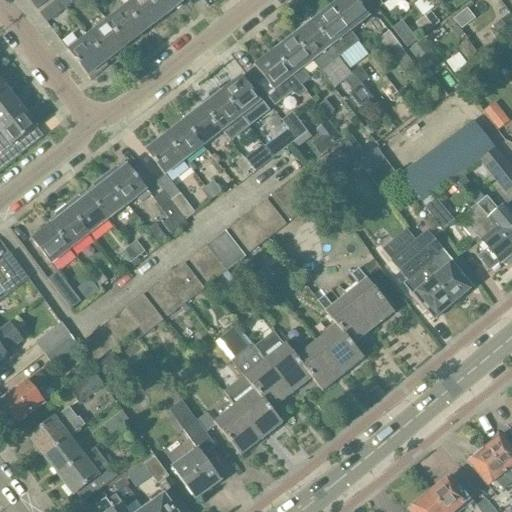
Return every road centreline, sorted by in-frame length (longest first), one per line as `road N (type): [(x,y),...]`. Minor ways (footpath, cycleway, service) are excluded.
road 1 (secondary): [(296,511),(511,337)]
road 2 (residential): [(93,124),(261,0)]
road 3 (residential): [(93,124),(0,3)]
road 4 (residential): [(0,205),(93,124)]
